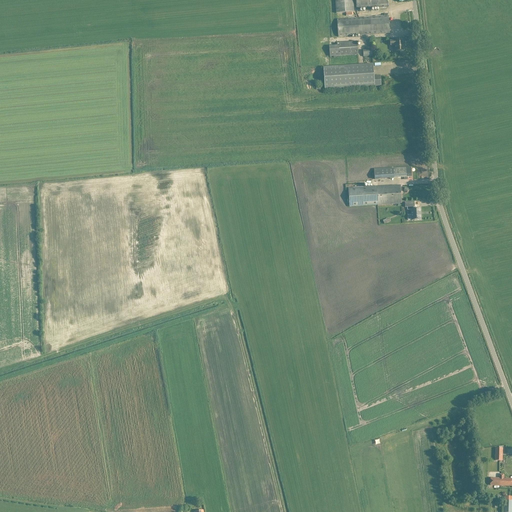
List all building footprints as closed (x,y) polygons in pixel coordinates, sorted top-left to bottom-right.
[(353,0),(335,0),(336,13),(354,12),(353,0)] [(386,0),(356,0),(357,9),(387,7),(386,0)] [(388,14),(384,14),(384,17),(336,20),(337,37),(389,33),(388,14)] [(395,41),(390,41),(391,45),(395,45),(395,51),(404,51),(404,46),(403,46),(403,40),(395,40),(395,41)] [(334,48),(329,48),(330,56),(333,56),(333,58),(336,58),(336,56),(339,56),(358,55),(357,42),(338,43),(338,45),(334,45),(334,48)] [(375,87),(375,86),(381,86),(380,75),(374,76),(373,64),(323,67),(325,90),(375,87)] [(406,177),(406,167),(374,169),(375,179),(406,177)] [(400,186),(376,187),(349,189),(350,206),(401,203),(400,186)] [(405,203),(405,208),(407,208),(407,210),(411,210),(411,221),(421,220),(421,215),(420,215),(420,209),(414,209),(413,207),(414,207),(414,202),(405,203)] [(490,477),(490,485),(511,486),(511,476),(510,479),(504,478),(504,474),(499,474),(499,478),(490,477)] [(511,511),(511,500),(505,501),(504,501),(503,511),(511,511)]
